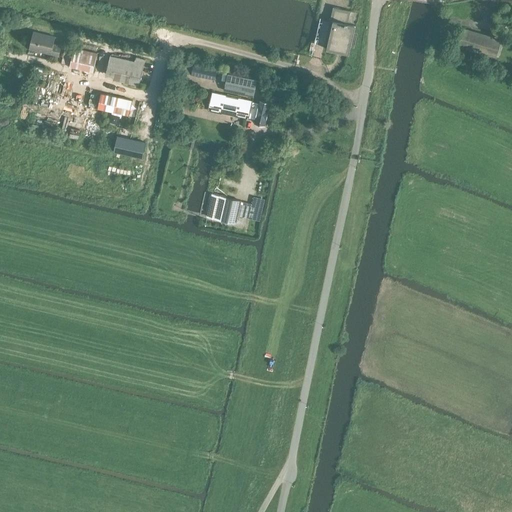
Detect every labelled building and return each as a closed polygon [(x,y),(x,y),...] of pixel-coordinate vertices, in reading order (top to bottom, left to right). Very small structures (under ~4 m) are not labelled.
[(348,24),(351,11),(333,6),(330,19),(334,20),(327,48),(348,53),(355,25),(348,24)] [(496,56),(500,40),(499,39),(493,38),(463,29),(458,45),(496,56)] [(29,47),(59,54),(61,45),(53,43),(55,36),(33,31),(29,47)] [(70,64),(93,69),(97,52),(74,46),(70,64)] [(145,59),(135,56),(134,60),(110,54),(106,72),(114,74),(113,77),(129,81),(129,82),(139,85),(145,59)] [(191,74),(215,79),(217,70),(193,65),(191,74)] [(224,90),(253,97),(258,75),(229,69),(224,90)] [(265,124),(270,102),(260,100),(259,102),(252,101),(252,100),(212,92),(208,110),(248,119),(249,117),(256,119),(255,122),(265,124)] [(129,114),(133,100),(101,93),(98,107),(129,114)] [(118,136),(114,151),(142,158),(145,142),(118,136)] [(238,223),(243,201),(227,197),(222,219),(238,223)]
